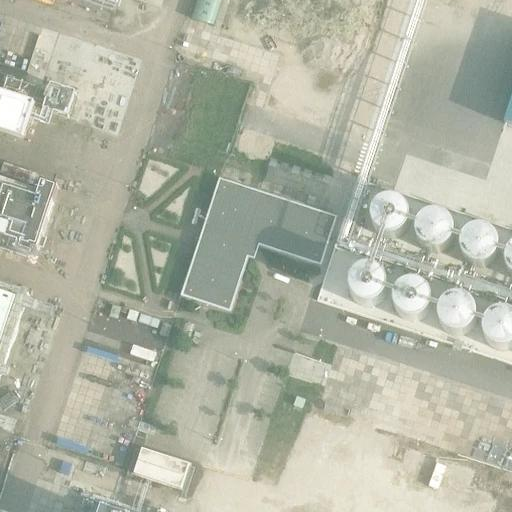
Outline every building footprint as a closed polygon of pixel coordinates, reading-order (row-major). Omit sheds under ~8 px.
[(255,0),(256,23),(312,22),(311,0),(255,0)] [(371,0),(324,0),(342,41),(386,24),(385,20),(427,3),(425,0),(386,0),(374,5),(371,0)] [(455,69),(435,5),(384,20),(404,85),(455,69)] [(0,111),(27,120),(45,62),(13,52),(6,75),(0,72),(0,111)] [(200,247),(184,295),(203,301),(229,310),(247,256),(254,258),(258,244),(320,264),(334,218),(221,182),(200,247)] [(4,189),(0,200),(0,240),(39,253),(59,190),(41,184),(36,199),(4,189)] [(0,347),(16,298),(0,292),(0,347)] [(511,338),(464,323),(455,352),(511,371),(511,338)]
